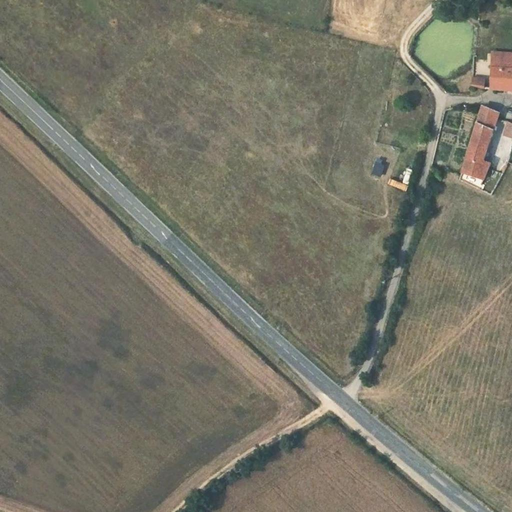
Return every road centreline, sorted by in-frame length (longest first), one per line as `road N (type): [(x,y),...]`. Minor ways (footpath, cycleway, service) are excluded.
road 1 (secondary): [(340,399),(0,79)]
road 2 (unclassified): [(441,100),(375,340),(359,380),(340,399)]
road 3 (track): [(172,511),(233,462),(340,399)]
road 4 (secondary): [(474,511),(340,399)]
road 5 (track): [(443,0),(403,47),(441,100)]
